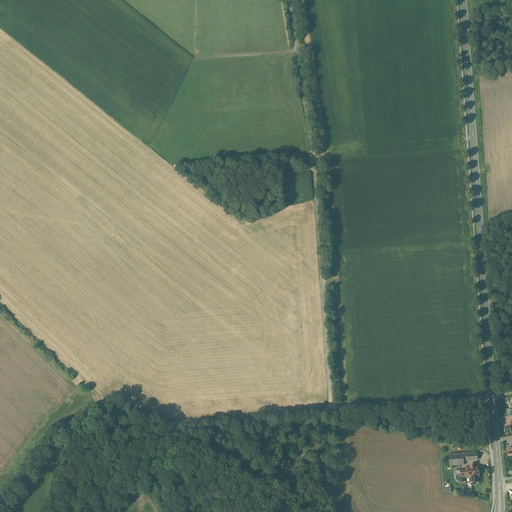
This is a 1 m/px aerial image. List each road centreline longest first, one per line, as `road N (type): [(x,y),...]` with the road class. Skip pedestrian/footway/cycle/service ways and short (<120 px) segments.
road 1 (unclassified): [(289,0),(314,168),(331,411)]
road 2 (secondary): [(492,395),(463,0)]
road 3 (unclassified): [(114,511),(181,422),(331,411)]
road 4 (unclassified): [(331,411),(492,398)]
